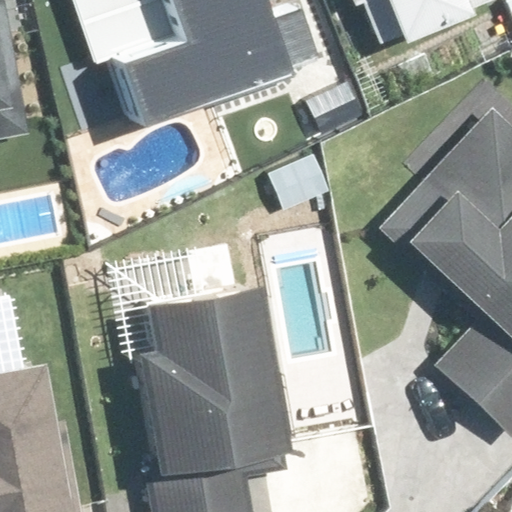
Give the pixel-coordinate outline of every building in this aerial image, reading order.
[(0,0),(0,131),(31,124),(5,0),(0,0)] [(141,0),(158,45),(113,62),(135,125),(306,60),(287,8),(264,16),(258,0),(141,0)] [(356,0),(373,41),(405,28),(470,1),(473,9),(493,0),(356,0)] [(511,119),(495,104),(388,220),(488,312),(441,363),(511,428),(511,119)] [(161,341),(138,345),(164,511),(254,511),(244,448),(284,441),(258,278),(153,295),(161,341)] [(21,317),(0,320),(0,511),(72,511),(43,355),(29,357),(21,317)]
